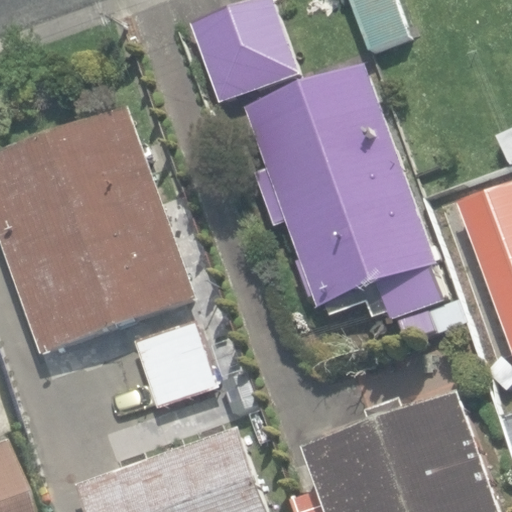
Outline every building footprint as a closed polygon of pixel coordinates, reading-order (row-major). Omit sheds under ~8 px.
[(272,0),(261,0),(195,26),(226,104),(302,74),(272,0)] [(397,0),(352,0),(372,53),(412,38),(397,0)] [(387,289),(398,322),(450,303),(439,273),(449,269),(377,71),(375,67),(253,112),(276,173),(263,178),(282,228),(294,224),(326,312),(334,309),(337,319),(388,300),(385,290),(387,289)] [(140,344),(165,414),(228,391),(198,306),(204,304),(137,112),(0,159),(0,218),(49,358),(173,315),(178,331),(140,344)] [(511,137),(502,141),(511,168),(511,137)] [(437,314),(445,338),(472,328),(463,304),(437,314)] [(227,381),(249,373),(236,339),(214,348),(227,381)] [(301,504),(303,511),(511,511),(511,507),(474,401),(415,422),(408,403),(374,415),(381,434),(319,456),(332,493),(301,504)] [(273,511),(247,435),(86,490),(92,511),(273,511)] [(0,511),(22,511),(0,450),(0,511)]
